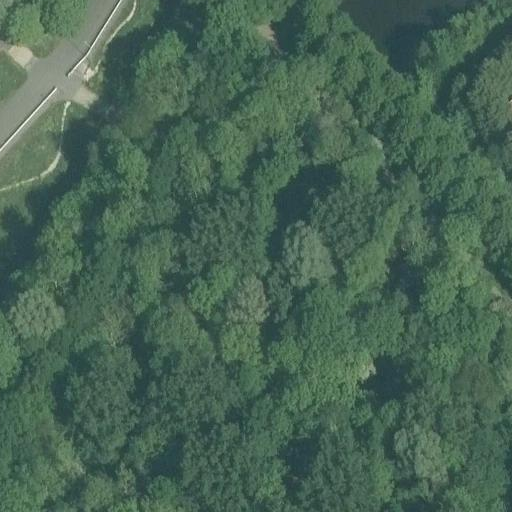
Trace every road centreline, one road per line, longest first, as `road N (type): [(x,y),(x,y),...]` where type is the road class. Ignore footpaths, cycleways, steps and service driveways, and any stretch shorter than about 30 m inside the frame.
road 1 (unknown): [(248,0),(190,98),(208,129),(0,490)]
road 2 (unknown): [(108,0),(0,128)]
